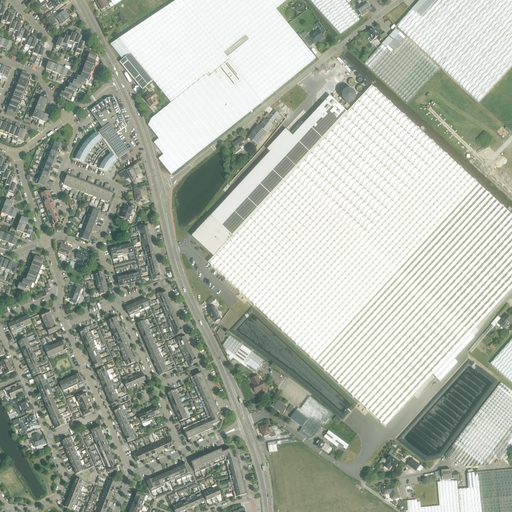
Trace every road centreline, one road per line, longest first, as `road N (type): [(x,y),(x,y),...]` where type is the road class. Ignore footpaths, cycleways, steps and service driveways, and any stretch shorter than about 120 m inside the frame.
road 1 (unclassified): [(161,184),(399,0)]
road 2 (unclassified): [(248,421),(272,418),(370,481),(504,465)]
road 3 (secondary): [(234,395),(183,287),(166,223)]
road 4 (residential): [(97,245),(121,187),(63,163)]
road 5 (residential): [(48,436),(64,475),(59,491),(31,509),(0,498)]
